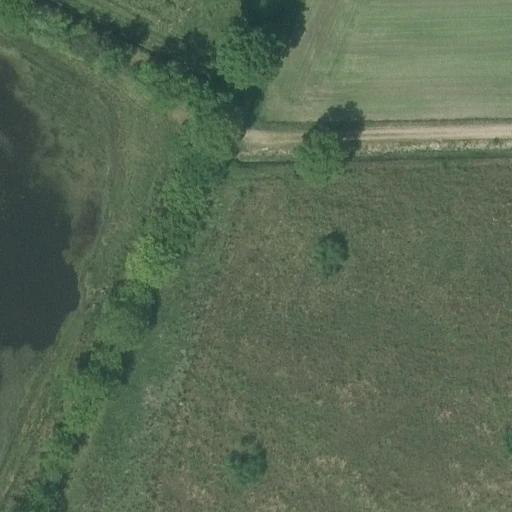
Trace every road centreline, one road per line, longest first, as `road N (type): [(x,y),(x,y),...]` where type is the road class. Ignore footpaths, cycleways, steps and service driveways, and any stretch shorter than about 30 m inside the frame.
road 1 (track): [(227,135),(45,511)]
road 2 (track): [(511,133),(227,135)]
road 3 (track): [(227,135),(246,83),(77,0)]
